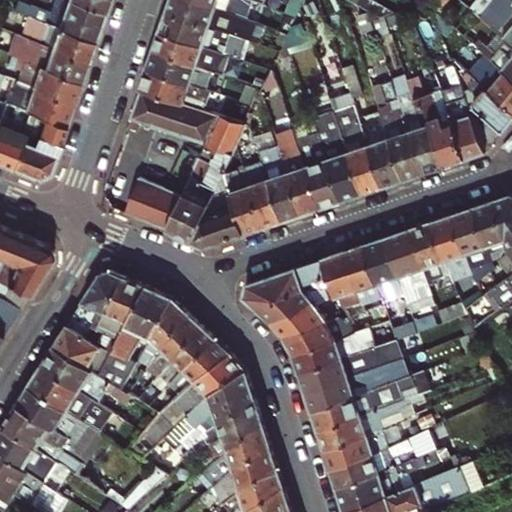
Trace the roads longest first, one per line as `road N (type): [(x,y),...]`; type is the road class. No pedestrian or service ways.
road 1 (residential): [(203,273),(511,164)]
road 2 (tertiary): [(318,511),(269,364),(203,273)]
road 3 (tertiary): [(66,218),(140,0)]
road 4 (residential): [(98,231),(0,386)]
